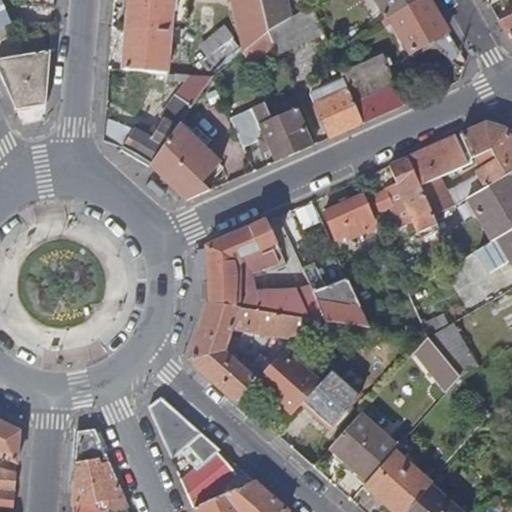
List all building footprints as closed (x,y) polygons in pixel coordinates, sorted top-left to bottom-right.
[(0,0),(0,29),(11,24),(0,0)] [(41,0),(40,10),(55,11),(55,0),(41,0)] [(167,75),(172,0),(130,0),(124,72),(167,75)] [(268,33),(260,0),(231,0),(244,52),(253,44),(268,33)] [(285,0),(260,0),(268,33),(290,19),(285,0)] [(422,0),(376,0),(383,11),(365,22),(371,31),(383,24),(422,0)] [(429,0),(422,0),(383,24),(388,32),(396,27),(411,53),(448,32),(429,0)] [(290,19),(268,33),(274,48),(278,56),(323,35),(311,7),(290,19)] [(511,43),(511,11),(511,12),(511,13),(511,17),(500,23),(511,43)] [(274,48),(268,33),(253,44),(263,56),(274,48)] [(212,77),(242,52),(231,37),(200,62),(212,77)] [(352,60),(344,46),(332,53),(339,67),(352,60)] [(0,73),(17,113),(47,108),(51,54),(0,62),(0,73)] [(364,125),(405,106),(383,57),(342,74),(345,81),(364,125)] [(143,161),(151,166),(179,127),(213,79),(191,77),(162,118),(165,120),(151,140),(133,129),(121,125),(106,119),(104,142),(119,148),(131,154),(143,161)] [(364,125),(345,81),(311,97),(322,120),(323,123),(331,140),(364,125)] [(277,163),(314,147),(297,111),(273,122),(266,105),(231,120),(244,149),(261,142),(266,153),(271,151),(277,163)] [(509,175),(511,173),(511,141),(505,130),(486,123),(460,135),(471,159),(491,151),(496,162),(477,173),(486,188),(509,175)] [(186,204),(211,193),(203,186),(220,166),(179,127),(151,166),(165,178),(174,187),(180,194),(186,204)] [(460,135),(409,158),(422,186),(439,178),(445,175),(473,163),(471,159),(460,135)] [(422,186),(409,158),(390,166),(399,185),(420,232),(430,226),(432,231),(421,236),(427,250),(446,241),(441,230),(435,218),(434,215),(422,186)] [(511,180),(509,175),(486,188),(468,199),(492,242),(497,240),(511,230),(511,180)] [(439,178),(422,186),(434,215),(453,207),(439,178)] [(402,194),(399,185),(394,188),(397,195),(402,194)] [(371,209),(364,194),(324,212),(336,239),(344,236),(346,239),(378,226),(373,215),(371,209)] [(390,200),(371,209),(373,215),(378,226),(379,228),(382,235),(402,227),(390,200)] [(212,305),(309,320),(298,291),(296,286),(272,292),(241,293),(236,293),(237,280),(234,263),(249,257),(251,262),(259,258),(264,270),(280,263),(272,246),(277,245),(267,222),(208,248),(211,265),(213,280),(212,305)] [(382,235),(379,228),(360,236),(365,246),(383,238),(382,235)] [(511,230),(497,240),(492,242),(477,251),(490,273),(510,262),(511,265),(511,230)] [(458,245),(450,250),(456,264),(465,258),(458,245)] [(236,293),(241,293),(242,280),(248,279),(254,268),(251,262),(249,257),(234,263),(237,280),(236,293)] [(314,265),(302,269),(309,285),(325,323),(367,329),(353,296),(347,280),(326,289),(314,265)] [(325,323),(309,285),(298,291),(309,320),(325,323)] [(193,361),(238,401),(254,383),(263,373),(246,356),(237,365),(224,352),(231,329),(292,340),(309,320),(212,305),(210,315),(204,339),(193,361)] [(442,315),(423,327),(428,339),(448,326),(442,315)] [(452,324),(428,339),(460,377),(477,367),(452,324)] [(460,377),(428,339),(416,352),(447,390),(460,377)] [(263,373),(254,383),(292,415),(302,403),(320,383),(283,351),(270,366),(263,373)] [(320,383),(302,403),(331,429),(361,396),(332,370),(320,383)] [(194,510),(254,482),(241,470),(236,474),(215,453),(218,450),(161,398),(148,408),(172,461),(182,452),(195,470),(181,482),(194,510)] [(329,450),(367,482),(394,452),(396,448),(359,416),(329,450)] [(0,454),(13,461),(15,461),(17,460),(20,429),(9,426),(0,422),(0,454)] [(98,511),(99,511),(105,506),(110,506),(109,500),(118,498),(123,497),(94,433),(80,435),(73,511),(98,511)] [(363,486),(392,511),(407,511),(428,489),(431,485),(394,452),(367,482),(363,486)] [(0,508),(13,510),(17,473),(6,469),(0,468),(0,508)] [(194,511),(285,511),(287,511),(254,482),(194,510),(194,511)] [(455,511),(428,489),(407,511),(455,511)]
